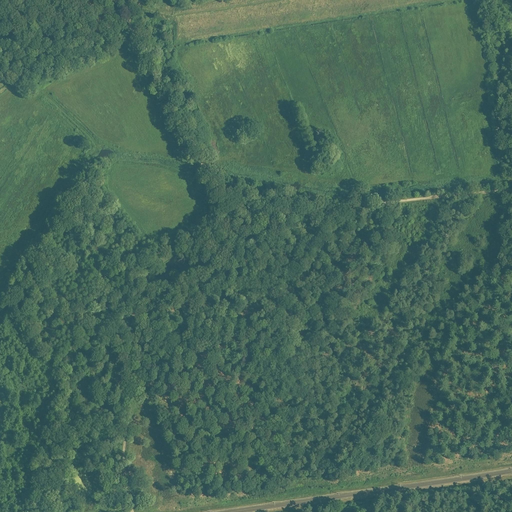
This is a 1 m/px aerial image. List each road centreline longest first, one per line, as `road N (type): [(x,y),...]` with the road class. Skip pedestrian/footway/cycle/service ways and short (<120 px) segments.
road 1 (track): [(131,507),(124,463),(141,347),(137,272),(160,250),(196,242),(226,210)]
road 2 (track): [(226,210),(245,217),(511,189)]
road 3 (track): [(128,24),(226,210)]
road 4 (track): [(277,0),(174,14),(138,6)]
road 5 (track): [(0,44),(72,43),(128,24)]
